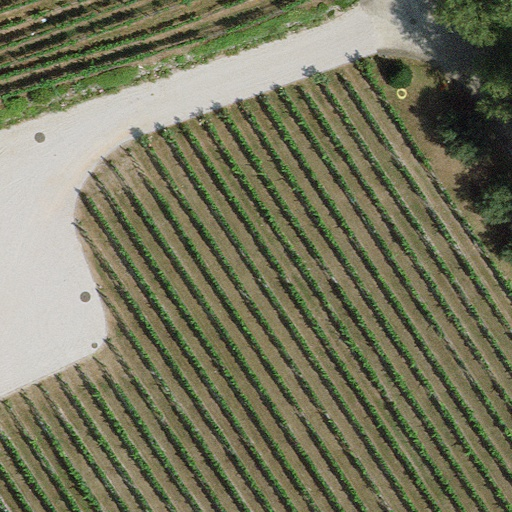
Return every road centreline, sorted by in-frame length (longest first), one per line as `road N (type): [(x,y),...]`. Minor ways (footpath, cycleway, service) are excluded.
road 1 (residential): [(416,18),(69,132),(0,194)]
road 2 (residential): [(511,151),(416,18)]
